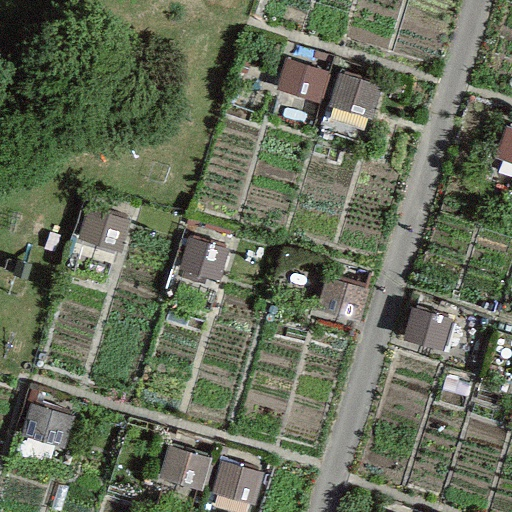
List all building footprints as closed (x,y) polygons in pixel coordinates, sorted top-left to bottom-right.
[(289,65),(280,93),(323,106),(331,78),(289,65)] [(340,80),(332,107),(377,120),(384,92),(340,80)] [(511,133),(511,134),(502,162),(511,165),(511,133)] [(94,217),(84,246),(124,259),(134,230),(94,217)] [(190,245),(182,276),(223,286),(231,255),(190,245)] [(329,287),(320,321),(360,331),(368,297),(329,287)] [(418,318),(410,344),(452,356),(460,330),(418,318)] [(32,412),(24,439),(66,452),(75,425),(32,412)] [(172,453),(162,486),(202,498),(212,465),(172,453)] [(223,465),(214,496),(256,508),(265,477),(223,465)]
